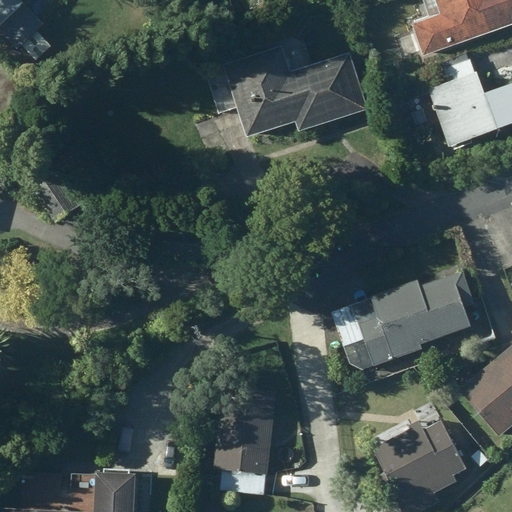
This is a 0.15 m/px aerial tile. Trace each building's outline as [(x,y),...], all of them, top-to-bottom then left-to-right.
[(0,0),(0,33),(14,49),(35,30),(7,0),(0,0)] [(511,0),(433,0),(439,17),(408,27),(419,60),(511,29),(511,0)] [(281,51),(221,70),(247,151),(361,115),(344,61),(289,78),(281,51)] [(447,94),(426,101),(446,160),(511,137),(511,88),(481,99),(469,64),(440,73),(447,94)] [(511,267),(496,274),(511,311),(511,267)] [(423,279),(332,313),(355,377),(478,331),(460,283),(429,295),(423,279)] [(511,341),(453,397),(502,449),(511,439),(511,341)] [(266,493),(275,391),(219,388),(212,474),(220,475),(219,491),(266,493)] [(470,475),(442,421),(381,452),(409,506),(470,475)] [(128,511),(131,482),(87,480),(85,511),(128,511)]
